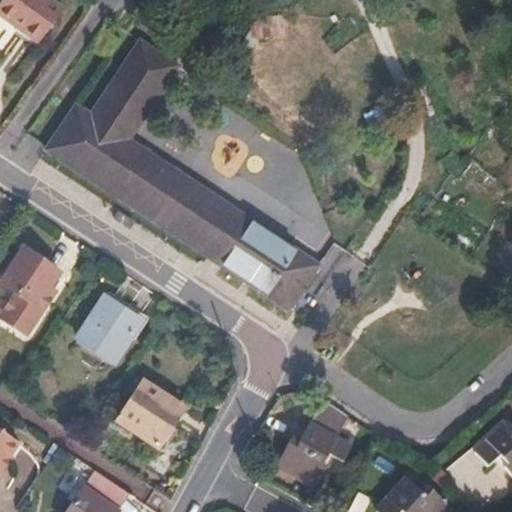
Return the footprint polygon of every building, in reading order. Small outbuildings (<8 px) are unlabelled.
[(33,51),(37,44),(60,10),(46,0),(1,0),(0,2),(0,20),(18,33),(15,38),(33,51)] [(106,57),(119,38),(105,29),(92,48),(106,57)] [(47,150),(288,310),(318,264),(172,167),(127,138),(176,63),(141,39),(92,113),(78,104),(47,150)] [(0,318),(24,334),(52,291),(47,288),(57,272),(22,249),(0,281),(0,283),(15,293),(0,315),(0,318)] [(110,363),(137,320),(103,297),(76,339),(110,363)] [(169,428),(181,410),(141,382),(115,421),(156,448),(169,428)] [(321,467),(326,457),(342,465),(350,447),(336,440),(348,419),(323,402),(299,447),(286,441),(272,467),(315,489),(326,469),(321,467)] [(511,472),(511,427),(510,425),(477,453),(488,464),(500,455),(508,464),(507,466),(511,472)] [(0,466),(7,456),(16,442),(0,431),(0,466)] [(115,511),(127,494),(93,471),(65,511),(115,511)] [(346,511),(362,511),(370,497),(357,491),(346,511)] [(448,511),(452,506),(427,493),(422,502),(403,492),(391,511),(448,511)]
